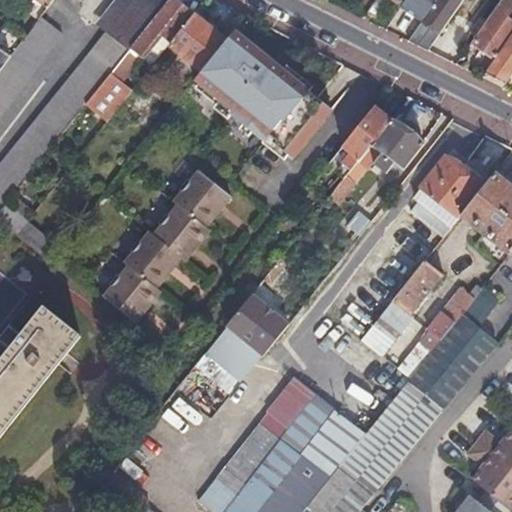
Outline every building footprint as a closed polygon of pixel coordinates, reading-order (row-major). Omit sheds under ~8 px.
[(38,21),(53,0),(19,0),(16,5),(38,21)] [(172,40),(194,14),(177,0),(168,0),(150,24),(147,27),(132,46),(111,71),(110,73),(88,100),(110,118),(136,86),(125,77),(145,53),(146,54),(153,45),(163,32),(172,40)] [(150,24),(168,0),(133,0),(88,56),(109,72),(110,73),(111,71),(132,46),(147,27),(150,24)] [(405,0),(401,6),(422,21),(436,0),(405,0)] [(436,0),(422,21),(407,41),(418,47),(427,51),(463,0),(436,0)] [(511,0),(501,0),(471,42),(496,58),(511,35),(511,11),(511,10),(511,0)] [(202,70),(226,40),(212,29),(216,24),(211,20),(207,25),(194,14),(172,40),(172,41),(169,44),(202,70)] [(25,40),(46,56),(62,35),(41,19),(25,40)] [(0,70),(24,39),(25,37),(3,21),(0,25),(0,70)] [(202,70),(195,79),(234,110),(231,113),(265,140),(267,137),(292,157),(332,109),(239,34),(243,28),(239,25),(226,40),(202,70)] [(163,52),(169,44),(172,41),(172,40),(163,32),(153,45),(163,52)] [(484,75),(503,85),(511,71),(511,35),(496,58),(484,75)] [(0,117),(46,56),(25,40),(0,72),(0,117)] [(109,72),(88,56),(0,165),(0,207),(61,131),(109,72)] [(394,92),(388,87),(380,97),(386,102),(394,92)] [(351,170),(391,119),(374,105),(330,160),(338,166),(342,162),(351,170)] [(423,142),(391,119),(351,170),(336,189),(344,195),(367,168),(369,169),(371,166),(376,171),(380,167),(386,172),(394,162),(402,168),(423,142)] [(459,215),(483,186),(467,174),(460,168),(444,156),(412,195),(451,226),(459,215)] [(460,168),(467,174),(471,169),(464,162),(460,168)] [(129,266),(105,295),(137,321),(162,290),(158,286),(182,256),(186,260),(211,228),(207,225),(232,195),(204,173),(200,170),(174,201),(178,205),(154,234),(150,231),(125,262),(129,266)] [(511,249),(511,185),(494,172),(483,186),(459,215),(508,254),(511,249)] [(362,230),(371,219),(358,210),(351,220),(362,230)] [(54,255),(60,248),(27,222),(17,235),(49,261),(54,255)] [(426,257),(361,339),(381,355),(412,316),(411,315),(445,273),(426,257)] [(461,313),(478,292),(483,285),(479,282),(469,293),(461,286),(427,328),(428,329),(440,339),(461,313)] [(477,325),(494,304),(478,292),(461,313),(477,325)] [(262,356),(288,323),(252,294),(226,327),(261,355),(262,356)] [(20,334),(11,346),(0,359),(0,436),(81,335),(44,305),(20,334)] [(422,393),(477,325),(461,313),(440,339),(410,377),(407,381),(422,393)] [(1,337),(11,346),(20,334),(10,325),(1,337)] [(497,341),(477,325),(422,393),(435,403),(451,382),(458,388),(460,386),(497,341)] [(241,379),(261,355),(226,327),(206,351),(241,379)] [(410,377),(440,339),(428,329),(398,367),(410,377)] [(213,511),(223,511),(317,394),(296,377),(198,500),(213,511)] [(435,403),(422,393),(407,381),(366,432),(302,511),(357,511),(360,509),(458,388),(451,382),(435,403)] [(302,511),(366,432),(317,394),(223,511),(302,511)] [(500,443),(484,431),(466,454),(481,466),(471,479),(485,491),(477,502),(470,496),(457,511),(506,511),(511,505),(511,430),(511,429),(500,443)] [(108,472),(97,485),(111,496),(131,511),(136,511),(143,504),(145,501),(108,472)]
